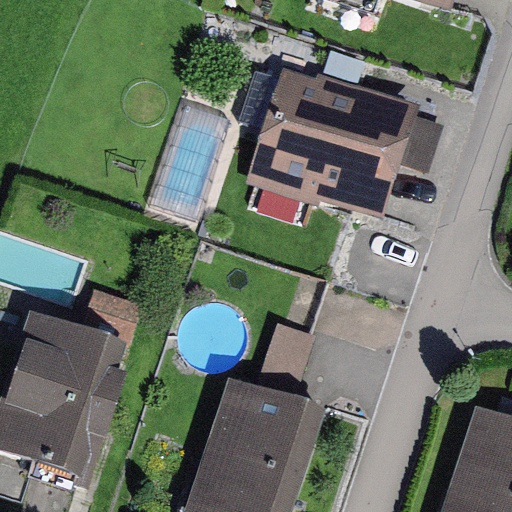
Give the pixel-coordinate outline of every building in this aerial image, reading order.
[(374,0),(451,27),(460,0),(374,0)] [(258,75),(241,126),(273,137),(260,176),(380,215),(396,166),(428,177),(443,130),(319,89),(318,95),(258,75)] [(0,402),(0,506),(16,511),(24,511),(32,488),(94,508),(130,399),(116,395),(142,316),(97,301),(83,346),(31,330),(7,405),(0,402)] [(280,335),(256,405),(296,418),(319,348),(280,335)] [(256,405),(230,396),(191,511),(299,511),(327,428),(296,418),(256,405)] [(511,511),(511,437),(479,427),(452,511),(511,511)]
